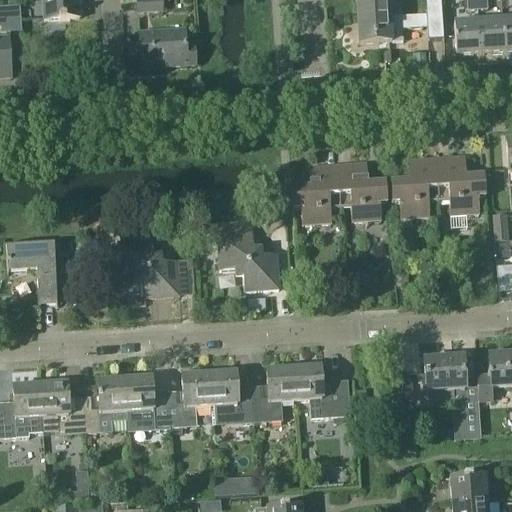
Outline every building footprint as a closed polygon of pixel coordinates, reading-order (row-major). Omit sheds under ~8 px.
[(41,0),(43,23),(78,21),(77,0),(41,0)] [(163,0),(135,0),(137,14),(164,12),(163,0)] [(353,0),(355,22),(401,20),(400,7),(387,7),(386,0),(353,0)] [(443,42),(439,0),(423,0),(425,18),(424,18),(426,43),(443,42)] [(477,12),(476,0),(467,0),(468,12),(477,12)] [(476,0),(477,12),(487,11),(486,0),(476,0)] [(21,34),(19,7),(0,8),(0,30),(3,30),(4,36),(21,34)] [(401,20),(355,22),(357,48),(400,45),(400,34),(425,33),(424,18),(401,20)] [(505,56),(511,55),(511,22),(503,23),(505,56)] [(480,58),(505,56),(503,23),(478,25),(480,58)] [(454,59),(480,58),(478,25),(452,26),(454,59)] [(185,48),(184,32),(137,35),(140,71),(164,69),(164,66),(170,66),(170,69),(194,67),(193,47),(185,48)] [(0,80),(11,80),(8,40),(0,40),(0,80)] [(434,161),(438,206),(447,205),(448,219),(476,217),(475,200),(483,199),(482,178),(464,179),(462,159),(434,161)] [(425,207),(438,206),(434,161),(405,163),(406,184),(389,185),(390,206),(396,206),(397,223),(426,221),(425,207)] [(336,169),(339,212),(348,212),(349,226),(378,224),(377,208),(385,207),(384,185),(365,186),(364,167),(336,169)] [(327,213),(339,212),(336,169),(307,171),(308,190),(290,191),(292,212),(298,212),(299,229),(328,227),(327,213)] [(505,220),(493,220),(494,243),(506,242),(505,220)] [(253,259),(251,224),(203,226),(204,247),(217,247),(219,273),(241,272),(243,294),(277,292),(275,258),(253,259)] [(153,266),(151,233),(120,235),(120,245),(117,245),(119,280),(142,279),(144,301),(194,298),(192,263),(153,266)] [(36,274),(39,311),(56,309),(51,246),(4,249),(6,276),(36,274)] [(510,269),(496,270),(498,295),(511,294),(510,269)] [(300,291),(317,290),(315,271),(298,273),(300,291)] [(476,277),(476,281),(479,284),(482,285),(485,282),(486,278),(483,275),(479,275),(476,277)] [(359,290),(347,291),(348,302),(360,301),(359,290)] [(262,301),(247,301),(247,313),(262,312),(262,301)] [(489,379),(476,380),(477,404),(478,407),(491,406),(490,393),(511,391),(511,358),(488,360),(489,379)] [(461,363),(423,366),(425,397),(456,394),(460,444),(480,443),(478,407),(477,404),(464,405),(461,363)] [(292,374),(294,406),(308,405),(309,424),(349,421),(346,387),(320,388),(319,372),(292,374)] [(280,407),(294,406),(292,374),(265,376),(266,392),(250,393),(252,428),(281,426),(280,407)] [(252,428),(249,384),(235,386),(235,378),(207,380),(209,411),(225,410),(226,428),(237,427),(237,429),(252,428)] [(409,378),(397,379),(399,405),(411,404),(409,378)] [(194,412),(209,411),(207,380),(181,382),(182,397),(166,398),(168,433),(185,432),(185,430),(195,430),(194,412)] [(168,433),(166,398),(151,399),(150,384),(122,386),(124,417),(140,416),(141,435),(168,433)] [(109,418),(124,417),(122,386),(96,387),(97,403),(81,404),(84,439),(100,438),(100,436),(110,435),(109,418)] [(84,439),(81,404),(67,405),(66,390),(38,392),(41,437),(55,436),(55,439),(67,438),(67,440),(84,439)] [(27,438),(41,437),(38,392),(11,393),(12,408),(0,409),(0,444),(27,443),(27,438)] [(449,508),(485,505),(483,480),(447,483),(449,508)] [(87,495),(71,496),(71,505),(87,504),(87,495)]
